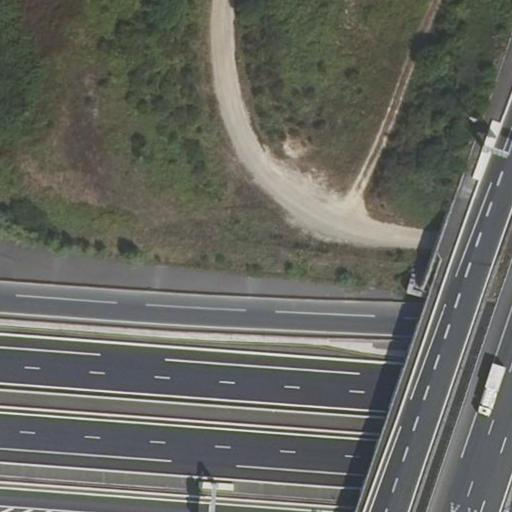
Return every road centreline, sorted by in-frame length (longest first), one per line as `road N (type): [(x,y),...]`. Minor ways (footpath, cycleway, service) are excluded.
road 1 (trunk): [(0,429),(511,468)]
road 2 (trunk): [(511,404),(0,366)]
road 3 (unclassified): [(225,0),(242,133),(311,212),(511,251)]
road 4 (trunk): [(417,329),(0,302)]
road 5 (motorway): [(511,178),(389,511)]
road 6 (trunk): [(0,495),(166,511)]
